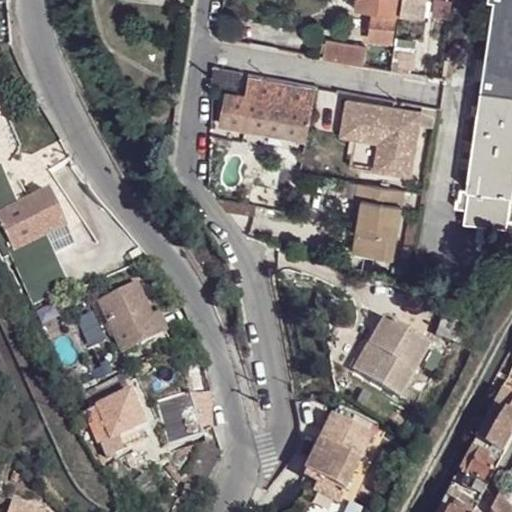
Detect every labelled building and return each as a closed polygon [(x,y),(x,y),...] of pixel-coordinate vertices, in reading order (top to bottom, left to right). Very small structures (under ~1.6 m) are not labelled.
[(359,0),(358,12),(375,14),(399,18),(401,0),(359,0)] [(402,0),(400,16),(423,19),(425,0),(402,0)] [(511,0),(495,0),(486,58),(483,82),(467,188),(470,188),(468,199),(467,208),(465,222),(508,229),(509,222),(511,222),(511,0)] [(399,18),(375,14),(372,40),(395,43),(399,18)] [(395,53),(393,64),(409,66),(413,40),(397,38),(395,53)] [(368,48),(327,40),(324,58),(365,66),(368,48)] [(483,82),(486,58),(473,56),(469,80),(483,82)] [(246,96),(227,93),(222,125),(308,140),(316,90),(249,79),(246,96)] [(438,110),(397,102),(394,122),(435,129),(438,110)] [(36,155),(46,174),(70,160),(60,142),(36,155)] [(0,257),(6,255),(28,307),(64,292),(42,240),(67,229),(55,201),(34,210),(30,200),(18,205),(1,166),(0,166),(0,257)] [(397,260),(408,191),(361,184),(359,200),(365,201),(360,234),(357,254),(397,260)] [(461,187),(460,198),(468,199),(470,188),(467,188),(461,187)] [(51,191),(30,200),(34,210),(55,201),(51,191)] [(455,207),(467,208),(468,199),(460,198),(456,198),(455,207)] [(359,200),(353,233),(360,234),(365,201),(359,200)] [(256,218),(258,208),(220,202),(231,214),(256,218)] [(123,354),(160,337),(152,317),(136,286),(99,304),(123,354)] [(167,334),(158,315),(152,317),(160,337),(167,334)] [(399,401),(431,346),(384,319),(367,347),(372,350),(385,358),(370,384),(399,401)] [(385,358),(372,350),(357,377),(370,384),(385,358)] [(205,365),(183,371),(189,390),(208,383),(210,383),(207,371),(205,365)] [(98,409),(130,394),(124,378),(87,395),(88,396),(94,410),(98,409)] [(191,395),(203,436),(213,432),(210,393),(208,383),(189,390),(191,395)] [(130,394),(98,409),(94,410),(85,415),(98,445),(101,444),(107,459),(123,452),(118,437),(145,427),(130,394)] [(191,395),(157,406),(170,447),(203,436),(191,395)] [(505,454),(511,442),(511,406),(511,407),(496,399),(476,438),(485,443),(487,444),(488,445),(505,454)] [(332,416),(304,472),(307,474),(344,492),(373,436),(332,416)] [(118,437),(123,452),(150,440),(145,427),(118,437)] [(460,468),(469,474),(480,450),(485,443),(476,438),(460,468)] [(205,444),(196,459),(218,459),(220,456),(221,456),(216,440),(205,444)] [(205,444),(168,454),(170,460),(196,459),(205,444)] [(505,454),(488,445),(484,452),(501,462),(505,454)] [(483,498),(501,462),(484,452),(480,450),(469,474),(462,486),(483,498)] [(109,467),(119,483),(134,475),(131,469),(140,466),(133,454),(109,467)] [(218,459),(196,459),(183,482),(189,486),(199,492),(218,459)] [(314,493),(338,505),(344,492),(307,474),(304,479),(317,486),(314,493)] [(135,483),(147,500),(159,492),(146,475),(135,483)] [(187,511),(199,492),(189,486),(177,507),(187,511)] [(472,511),(459,504),(445,497),(436,511),(472,511)] [(511,511),(511,510),(499,498),(491,511),(511,511)] [(474,511),(478,507),(462,499),(459,504),(472,511),(474,511)] [(40,511),(12,501),(7,511),(40,511)]
